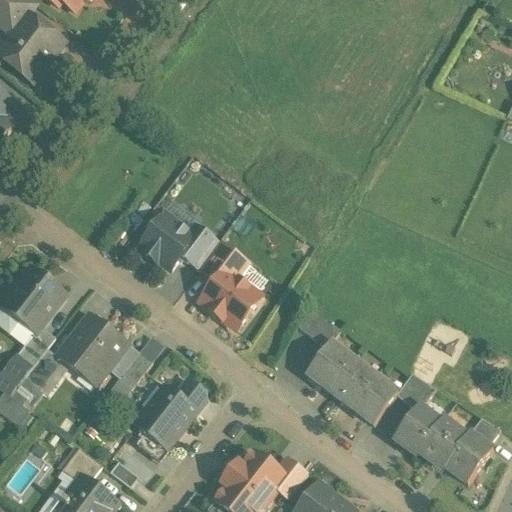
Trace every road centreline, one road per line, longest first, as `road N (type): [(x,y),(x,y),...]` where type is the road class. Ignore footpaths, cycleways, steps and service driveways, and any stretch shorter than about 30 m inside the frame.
road 1 (residential): [(10,199),(266,386)]
road 2 (tertiary): [(169,0),(10,199)]
road 3 (residential): [(266,386),(426,511)]
road 4 (residential): [(266,386),(165,511)]
